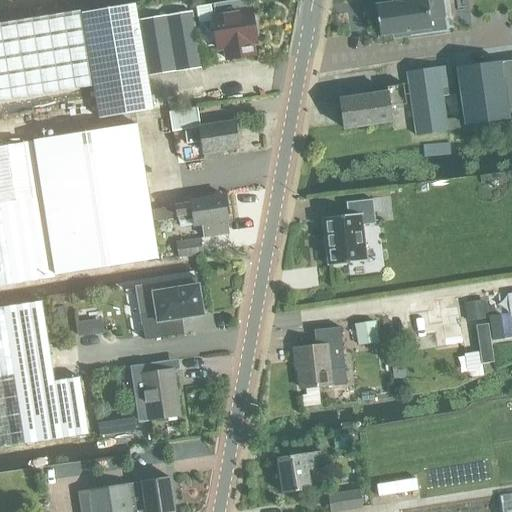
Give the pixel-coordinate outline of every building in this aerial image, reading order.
[(217,48),(225,47),(227,60),(253,56),(251,43),(256,42),(253,22),(251,9),(246,10),(244,0),(234,0),(213,4),(215,15),(212,16),(217,48)] [(390,0),(391,3),(375,5),(380,36),(393,34),(408,32),(409,37),(447,32),(445,17),(429,19),(426,0),(390,0)] [(200,66),(194,34),(190,12),(137,21),(134,3),(112,7),(126,113),(152,108),(146,74),(200,66)] [(99,117),(126,113),(112,7),(0,23),(0,99),(94,84),(99,117)] [(501,62),(457,68),(465,125),(509,119),(501,62)] [(450,65),(405,72),(415,135),(460,128),(458,117),(446,119),(442,96),(454,94),(453,86),(450,65)] [(375,95),(340,101),(345,131),(392,123),(389,107),(407,105),(404,84),(387,87),(388,93),(375,95)] [(202,125),(199,107),(172,111),(175,132),(187,130),(189,143),(204,140),(206,153),(240,147),(239,141),(242,141),(241,133),(237,133),(235,120),(202,125)] [(159,258),(136,123),(33,141),(56,275),(159,258)] [(33,140),(0,145),(0,206),(12,285),(54,278),(33,140)] [(448,142),(422,145),(423,157),(450,154),(448,142)] [(203,237),(227,233),(225,220),(227,220),(223,193),(193,197),(193,199),(177,202),(180,219),(190,217),(191,226),(201,224),(203,237)] [(376,223),(373,199),(347,203),(349,215),(325,218),(325,219),(330,265),(330,266),(367,262),(363,225),(376,223)] [(173,204),(154,206),(155,217),(174,215),(173,204)] [(0,286),(12,285),(0,206),(0,286)] [(178,258),(202,254),(199,238),(175,242),(177,255),(178,258)] [(153,285),(137,288),(142,316),(146,341),(162,338),(160,323),(180,320),(204,316),(199,286),(198,278),(153,285)] [(463,301),(466,321),(487,318),(484,297),(463,301)] [(465,341),(460,300),(410,307),(416,348),(465,341)] [(0,307),(0,447),(89,433),(79,377),(54,382),(41,301),(0,307)] [(80,333),(104,328),(102,314),(77,319),(80,333)] [(353,323),(357,345),(379,342),(375,320),(353,323)] [(487,324),(475,325),(480,353),(481,364),(493,362),(487,324)] [(297,348),(302,388),(332,384),(346,383),(344,367),(345,367),(340,327),(314,330),(316,346),(297,348)] [(402,364),(391,365),(393,380),(404,379),(402,364)] [(146,420),(179,416),(172,370),(152,372),(151,365),(132,368),(140,421),(146,420)] [(96,422),(99,436),(136,431),(134,416),(96,422)] [(322,451),(280,458),(286,494),(312,489),(309,469),(325,466),(322,451)] [(417,490),(415,477),(376,484),(378,496),(417,490)] [(175,511),(170,478),(76,492),(79,511),(175,511)] [(504,511),(511,511),(511,481),(501,483),(504,511)] [(360,489),(328,494),(330,511),(338,511),(363,508),(360,489)]
